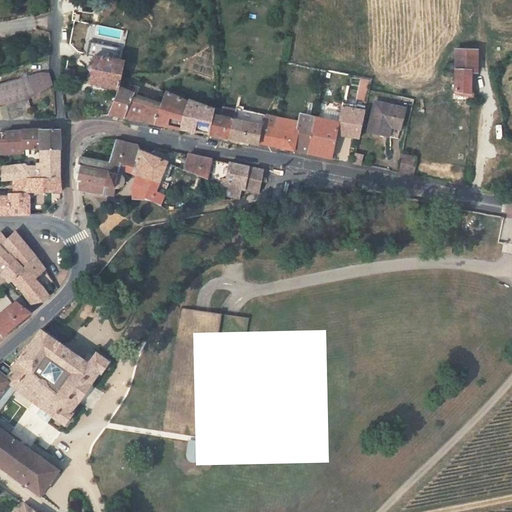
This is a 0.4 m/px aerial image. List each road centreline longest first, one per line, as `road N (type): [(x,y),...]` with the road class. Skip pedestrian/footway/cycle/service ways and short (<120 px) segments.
road 1 (residential): [(511,213),(398,195),(122,130),(62,130)]
road 2 (unknown): [(502,256),(444,255),(244,294)]
road 3 (residential): [(98,511),(100,462),(135,372),(113,321),(75,280)]
road 4 (track): [(382,511),(511,379)]
road 5 (unknown): [(482,208),(502,74)]
road 6 (residential): [(50,0),(49,70),(62,130)]
